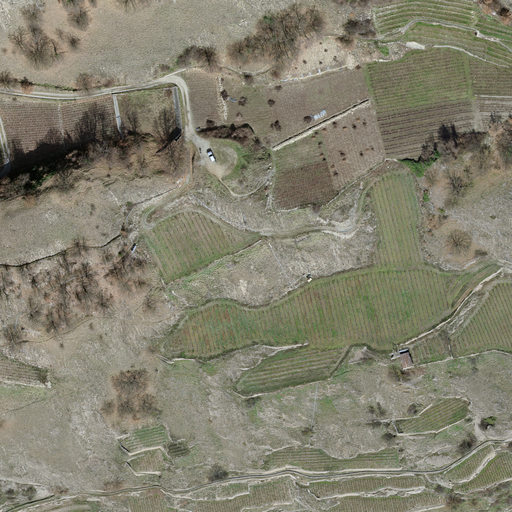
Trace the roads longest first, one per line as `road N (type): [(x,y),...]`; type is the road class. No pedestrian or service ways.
road 1 (track): [(344,228),(264,235),(226,229),(196,210),(144,226),(139,217),(177,188),(186,129)]
road 2 (track): [(0,87),(72,99),(175,82),(186,129),(212,162)]
